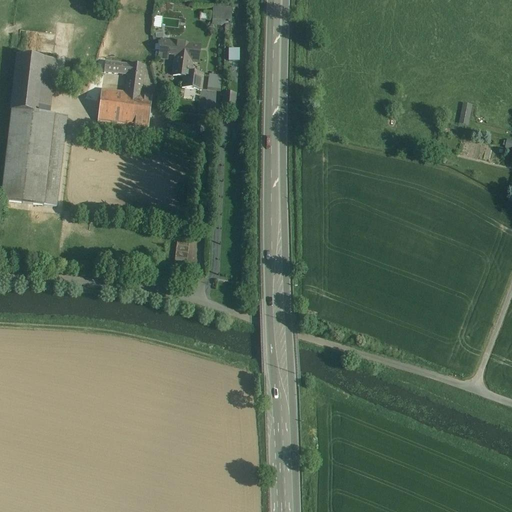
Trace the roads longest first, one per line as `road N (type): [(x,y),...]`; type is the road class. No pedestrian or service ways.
road 1 (unclassified): [(0,275),(166,289),(511,403)]
road 2 (trunk): [(279,0),(277,313),(287,511)]
